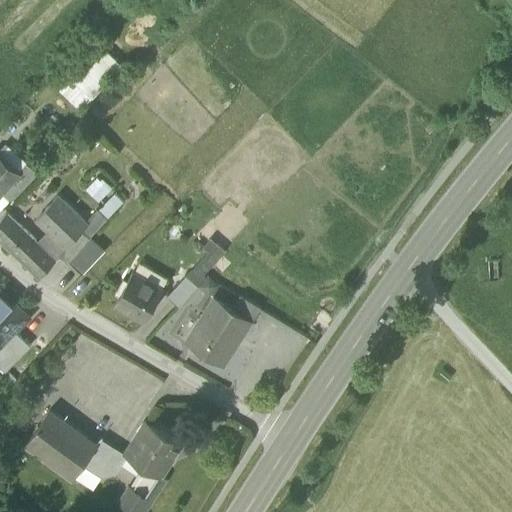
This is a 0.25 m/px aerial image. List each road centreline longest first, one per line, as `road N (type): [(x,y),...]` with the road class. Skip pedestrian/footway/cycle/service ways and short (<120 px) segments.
road 1 (residential): [(291,438),(36,294),(0,257)]
road 2 (primary): [(406,270),(291,438)]
road 3 (primary): [(511,137),(406,270)]
road 4 (residential): [(511,381),(406,270)]
